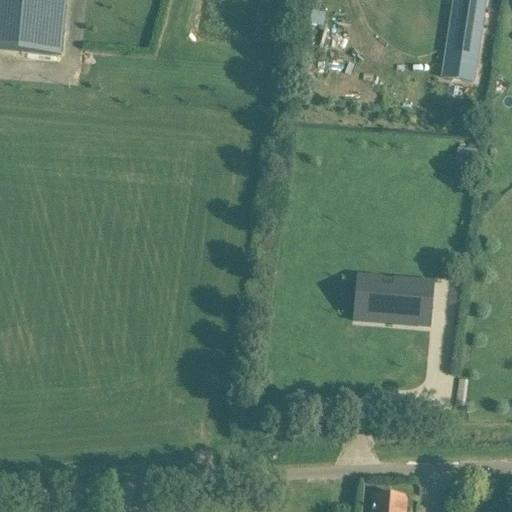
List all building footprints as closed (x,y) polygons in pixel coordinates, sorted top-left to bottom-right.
[(0,0),(0,51),(61,58),(66,0),(0,0)] [(454,0),(447,54),(443,80),(473,84),(477,58),(484,0),(454,0)] [(312,11),(310,24),(321,26),(323,13),(312,11)] [(458,151),(457,164),(477,165),(478,153),(458,151)] [(431,324),(431,308),(442,308),(441,280),(381,281),(382,300),(375,300),(376,326),(431,324)] [(405,511),(406,500),(373,497),(372,511),(405,511)]
